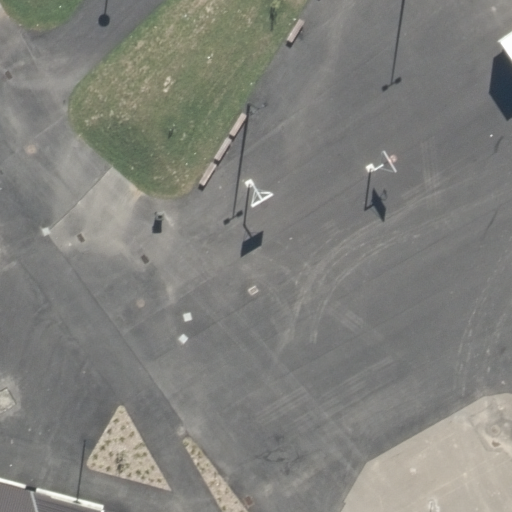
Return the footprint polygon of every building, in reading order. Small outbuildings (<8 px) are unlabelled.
[(320,0),(334,0),(359,42),(432,0),(0,0),(0,173),(39,241),(194,151),(160,93),(320,0)] [(372,409),(494,346),(425,223),(305,289),(372,409)] [(12,391),(35,436),(59,423),(83,468),(90,464),(107,498),(201,448),(136,325),(12,391)] [(429,511),(511,511),(511,336),(494,346),(372,409),(429,511)] [(0,393),(0,497),(47,468),(0,393)]
